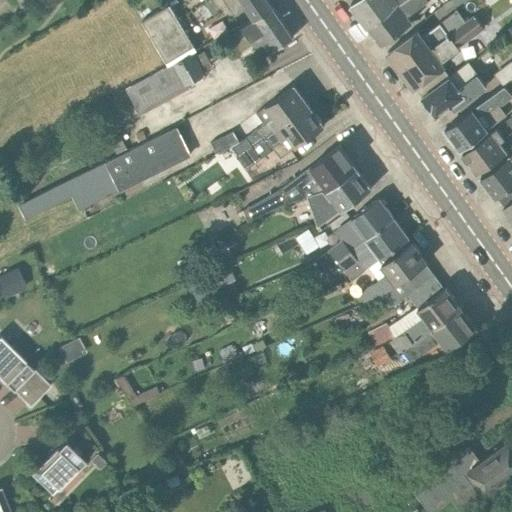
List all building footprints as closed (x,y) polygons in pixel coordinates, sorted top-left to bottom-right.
[(246,5),(254,16),(255,16),(256,18),(273,7),(268,0),(225,0),(234,13),(246,5)] [(403,0),(354,0),(351,2),(369,25),(403,0)] [(403,0),(369,25),(382,44),(413,21),(406,13),(414,11),(427,0),(403,0)] [(167,62),(194,46),(169,5),(143,21),(167,62)] [(255,16),(254,16),(255,18),(231,34),(243,52),(257,43),(265,55),(293,36),(273,7),(256,18),(255,16)] [(389,51),(402,69),(467,23),(458,11),(423,36),(419,29),(389,51)] [(476,16),(467,23),(402,69),(415,88),(446,65),(441,58),(485,27),(476,16)] [(140,115),(188,89),(186,85),(205,75),(194,53),(126,89),(140,115)] [(468,61),(422,96),(436,115),(451,104),(455,108),(486,85),(468,61)] [(504,84),(511,78),(511,61),(496,73),(504,84)] [(511,78),(504,84),(445,128),(461,149),(507,115),(500,105),(511,96),(511,93),(508,89),(511,85),(511,78)] [(252,147),(263,139),(309,105),(294,85),(257,112),(264,123),(256,129),(245,137),(246,138),(252,147)] [(309,105),(263,139),(271,150),(275,147),(281,157),(324,125),(309,105)] [(478,171),(506,150),(499,141),(511,131),(511,118),(511,116),(463,151),(478,171)] [(176,126),(104,162),(118,189),(140,179),(189,154),(176,126)] [(232,146),(240,142),(234,131),(211,143),(217,154),(232,146)] [(117,154),(128,149),(120,135),(111,140),(111,142),(117,154)] [(246,138),(240,142),(232,146),(239,156),(252,147),(246,138)] [(329,189),(357,168),(340,145),(312,166),(279,190),(269,196),(276,210),(291,202),(308,196),(329,189)] [(496,196),(511,184),(511,152),(482,176),(496,196)] [(357,168),(329,189),(308,196),(311,208),(318,227),(344,209),(372,188),(357,168)] [(33,181),(38,192),(47,188),(41,177),(33,181)] [(64,182),(19,204),(26,218),(71,195),(64,182)] [(352,218),(356,224),(349,229),(347,234),(355,245),(366,237),(393,216),(379,198),(352,218)] [(368,268),(382,258),(409,238),(393,216),(366,237),(355,245),(349,249),(350,250),(358,260),(366,270),(368,268)] [(314,230),(304,234),(311,250),(321,246),(314,230)] [(368,268),(378,281),(373,284),(354,294),(360,305),(381,295),(399,282),(424,264),(427,262),(412,241),(409,238),(368,268)] [(337,261),(350,250),(349,249),(343,240),(329,251),(317,260),(324,268),(337,261)] [(211,269),(224,262),(215,243),(201,250),(211,269)] [(330,276),(345,271),(358,260),(350,250),(337,261),(324,268),(330,276)] [(194,271),(187,257),(177,262),(184,276),(194,271)] [(424,264),(399,282),(414,304),(440,286),(424,264)] [(0,274),(0,289),(4,297),(25,286),(15,267),(0,274)] [(218,287),(224,299),(238,292),(232,280),(218,287)] [(440,286),(414,304),(424,317),(403,332),(412,343),(462,308),(446,286),(443,289),(440,286)] [(412,343),(403,332),(401,333),(403,335),(389,341),(399,354),(401,352),(410,363),(441,340),(448,349),(455,344),(459,351),(484,340),(476,329),(477,329),(462,308),(412,343)] [(0,376),(30,406),(51,385),(0,335),(0,376)] [(58,347),(66,362),(87,351),(78,336),(58,347)] [(251,343),(242,347),(246,355),(255,351),(251,343)] [(391,359),(383,346),(371,352),(378,366),(391,359)] [(132,406),(160,393),(157,386),(136,395),(122,373),(114,378),(132,406)] [(82,407),(76,395),(69,399),(75,411),(82,407)] [(511,438),(507,441),(505,440),(495,448),(496,450),(474,466),(455,441),(438,453),(439,456),(406,481),(430,511),(433,511),(464,489),(475,504),(511,477),(511,438)] [(52,494),(85,460),(64,439),(31,473),(52,494)] [(106,461),(97,452),(90,459),(99,468),(106,461)] [(172,457),(177,467),(185,464),(180,454),(172,457)] [(0,511),(10,511),(1,486),(0,486),(0,511)]
